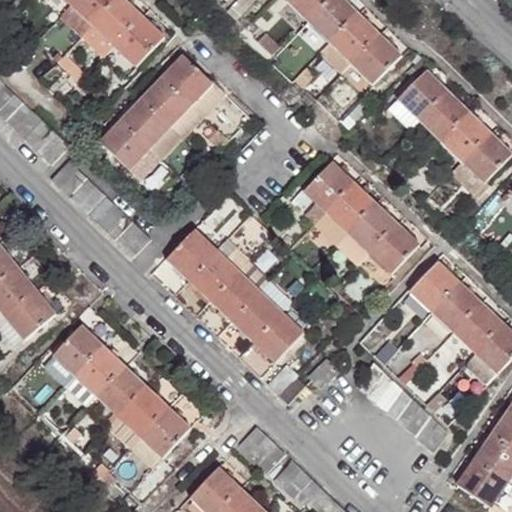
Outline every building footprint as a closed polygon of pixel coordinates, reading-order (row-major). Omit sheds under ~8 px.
[(73,0),(70,4),(92,25),(115,0),(73,0)] [(121,0),(115,0),(92,25),(115,47),(141,19),(121,0)] [(308,24),(331,0),(289,0),(287,2),(308,24)] [(358,17),(340,0),(331,0),(308,24),(330,46),(358,17)] [(70,4),(60,15),(82,35),(92,25),(70,4)] [(351,67),(380,38),(358,17),(330,46),(351,67)] [(161,38),(141,19),(115,47),(134,66),(161,38)] [(308,24),(295,37),(317,59),(320,56),(330,46),(308,24)] [(92,25),(82,35),(105,57),(115,47),(92,25)] [(400,58),(380,38),(351,67),(371,87),(400,58)] [(320,56),(341,77),(351,67),(330,46),(320,56)] [(181,56),(160,79),(190,107),(212,85),(181,56)] [(422,121),(448,95),(426,74),(400,100),(422,121)] [(190,107),(160,79),(139,100),(170,129),(190,107)] [(39,156),(49,165),(64,148),(55,139),(47,131),(38,122),(29,114),(20,105),(11,96),(3,89),(0,85),(0,119),(3,123),(12,131),(21,140),(30,148),(39,156)] [(190,107),(201,117),(222,94),(212,85),(190,107)] [(422,121),(443,142),(469,116),(448,95),(422,121)] [(139,100),(119,121),(150,150),(170,129),(139,100)] [(400,100),(391,108),(414,130),(422,121),(400,100)] [(190,107),(170,129),(180,138),(201,117),(190,107)] [(469,116),(443,142),(465,163),(491,138),(469,116)] [(150,150),(119,121),(99,143),(129,171),(150,150)] [(150,150),(160,159),(180,138),(170,129),(150,150)] [(511,159),(511,158),(491,138),(465,163),(487,184),(511,159)] [(129,171),(139,181),(160,159),(150,150),(129,171)] [(465,163),(455,173),(477,195),(487,184),(465,163)] [(70,164),(50,185),(58,192),(67,202),(76,210),(85,219),(94,227),(103,236),(112,245),(120,253),(130,262),(149,241),(140,232),(132,224),(123,215),(114,206),(105,198),(96,190),(88,181),(78,172),(70,164)] [(329,217),(357,188),(333,166),(305,194),(317,206),(329,217)] [(329,217),(350,237),(377,208),(357,188),(329,217)] [(317,206),(307,217),(319,228),(329,217),(317,206)] [(377,208),(350,237),(372,259),(400,230),(377,208)] [(329,217),(319,228),(339,248),(350,237),(329,217)] [(421,249),(400,230),(372,259),(393,279),(421,249)] [(216,254),(193,233),(165,262),(187,283),(216,254)] [(350,237),(339,248),(362,270),(372,259),(350,237)] [(237,255),(225,244),(216,254),(227,265),(237,255)] [(0,250),(0,290),(21,275),(1,250),(0,250)] [(209,304),(237,274),(227,265),(216,254),(187,283),(209,304)] [(270,285),(247,264),(237,274),(260,295),(270,285)] [(431,316),(460,286),(439,266),(411,296),(431,316)] [(209,304),(231,325),(260,295),(237,274),(209,304)] [(21,275),(0,290),(0,314),(7,324),(40,299),(21,275)] [(292,305),(270,285),(260,295),(282,316),(292,305)] [(431,316),(453,337),(482,307),(460,286),(431,316)] [(253,346),(282,316),(260,295),(231,325),(253,346)] [(40,299),(7,324),(25,347),(57,322),(40,299)] [(482,307),(453,337),(473,356),(502,327),(482,307)] [(253,346),(273,366),(303,335),(282,316),(253,346)] [(0,329),(0,336),(15,355),(25,347),(7,324),(0,329)] [(511,360),(511,336),(502,327),(473,356),(495,378),(511,360)] [(51,360),(74,381),(102,351),(79,329),(51,360)] [(453,337),(445,346),(465,365),(473,356),(453,337)] [(102,351),(74,381),(97,402),(125,372),(102,351)] [(465,365),(463,367),(485,389),(495,378),(473,356),(465,365)] [(51,360),(39,373),(62,394),(74,381),(51,360)] [(422,444),(432,454),(449,436),(439,427),(430,418),(421,409),(413,401),(404,393),(395,384),(386,375),(378,367),(360,386),(368,393),(377,402),(386,411),(395,419),(404,427),(412,436),(422,444)] [(310,381),(320,390),(332,379),(321,368),(310,381)] [(287,371),(268,391),(276,400),(286,408),(305,389),(296,379),(287,371)] [(147,393),(125,372),(97,402),(119,423),(147,393)] [(74,381),(62,394),(85,415),(97,402),(74,381)] [(147,393),(119,423),(141,442),(168,413),(147,393)] [(511,453),(511,416),(506,412),(489,437),(511,453)] [(191,435),(168,413),(141,442),(164,464),(191,435)] [(239,418),(221,437),(231,447),(244,460),(255,470),(273,451),(263,441),(249,428),(239,418)] [(119,423),(108,434),(130,454),(141,442),(119,423)] [(473,462),(508,487),(511,480),(511,453),(489,437),(473,462)] [(284,461),(266,480),(277,490),(288,500),(298,509),(301,511),(338,511),(328,502),(316,491),(306,481),(295,471),(284,461)] [(490,511),(508,487),(473,462),(455,487),(490,511)] [(195,511),(224,511),(241,494),(220,475),(190,507),(195,511)] [(224,511),(259,511),(241,494),(224,511)]
